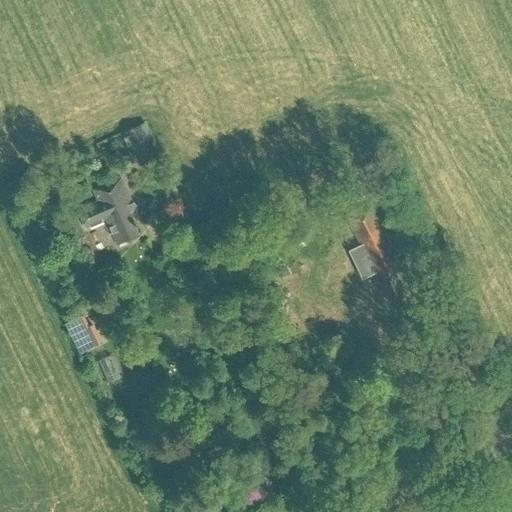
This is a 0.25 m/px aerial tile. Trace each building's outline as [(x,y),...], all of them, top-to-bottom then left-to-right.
[(141,124),(126,129),(137,158),(152,152),(141,124)] [(377,169),(364,175),(376,201),(389,195),(377,169)] [(84,228),(105,219),(115,243),(139,234),(132,217),(136,215),(120,177),(91,189),(96,200),(76,209),(84,228)] [(346,215),(375,273),(398,262),(370,204),(346,215)] [(172,211),(178,227),(188,223),(181,207),(172,211)] [(328,381),(322,370),(303,379),(308,390),(328,381)]
